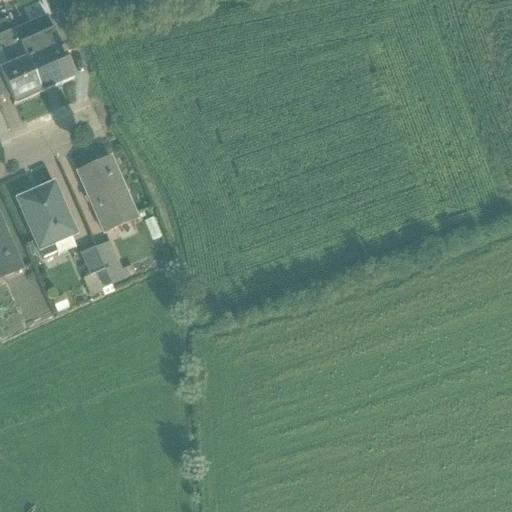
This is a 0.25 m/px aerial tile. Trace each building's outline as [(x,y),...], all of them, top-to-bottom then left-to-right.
[(14,0),(0,0),(0,17),(18,9),(14,0)] [(43,92),(75,78),(54,28),(21,42),(43,92)] [(43,92),(21,42),(0,51),(0,67),(16,103),(43,92)] [(103,233),(138,217),(111,156),(76,171),(103,233)] [(36,250),(76,234),(53,179),(13,195),(36,250)] [(0,278),(23,269),(0,213),(0,278)] [(115,254),(97,262),(107,284),(100,287),(108,306),(123,299),(116,284),(127,279),(115,254)]
